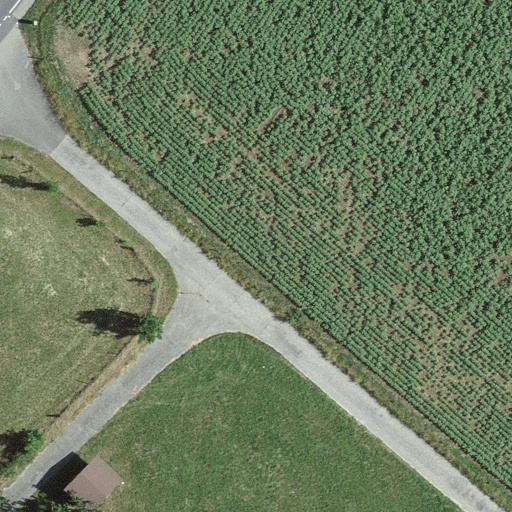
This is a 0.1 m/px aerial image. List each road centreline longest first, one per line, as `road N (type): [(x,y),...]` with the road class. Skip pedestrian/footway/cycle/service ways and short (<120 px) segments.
road 1 (track): [(0,86),(495,511)]
road 2 (track): [(4,511),(230,286)]
